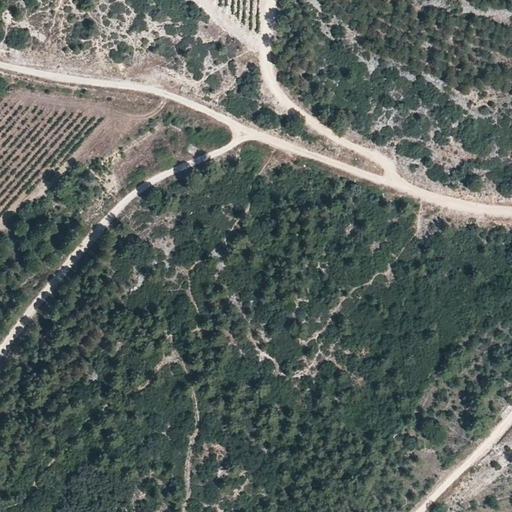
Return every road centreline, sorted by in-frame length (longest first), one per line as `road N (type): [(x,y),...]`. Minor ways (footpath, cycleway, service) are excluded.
road 1 (track): [(393,183),(252,136),(115,212),(0,354)]
road 2 (track): [(511,211),(476,210),(393,183),(371,159),(274,99),(263,55),(271,0)]
road 3 (track): [(422,511),(511,414)]
